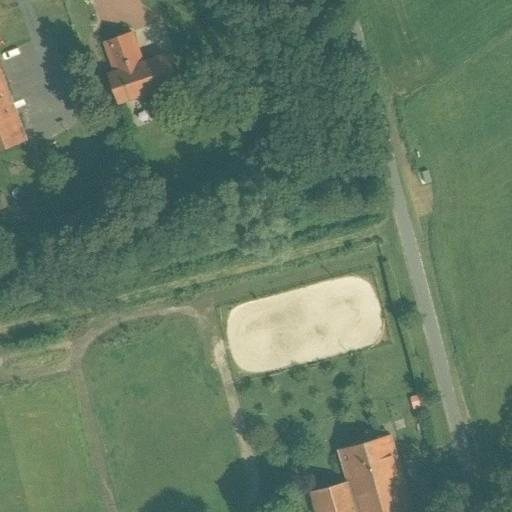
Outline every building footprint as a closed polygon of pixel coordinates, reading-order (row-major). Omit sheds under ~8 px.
[(129,28),(102,38),(112,68),(102,71),(114,107),(175,86),(164,54),(141,62),(129,28)] [(0,58),(0,145),(26,137),(0,58)] [(116,200),(68,220),(76,240),(124,221),(116,200)] [(51,233),(18,247),(23,261),(57,247),(51,233)] [(343,451),(350,481),(359,511),(415,511),(393,436),(343,451)] [(317,511),(359,511),(350,481),(312,494),(317,511)]
